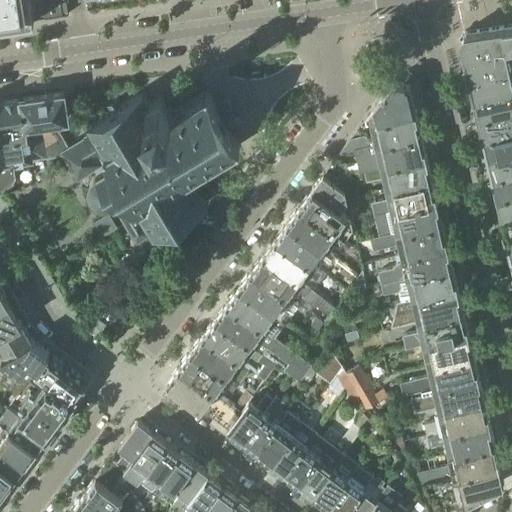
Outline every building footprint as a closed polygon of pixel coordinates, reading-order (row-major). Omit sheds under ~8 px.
[(34,18),(44,17),(42,4),(32,6),(31,0),(0,0),(0,23),(34,19),(34,18)] [(65,1),(48,4),(42,4),(44,17),(67,14),(68,14),(68,12),(67,12),(65,1)] [(470,76),(470,77),(511,66),(511,24),(510,25),(464,32),(461,38),(464,51),(463,52),(465,57),(468,67),(467,67),(470,76)] [(472,87),(474,95),(511,87),(511,66),(470,77),(472,87)] [(365,118),(366,122),(415,110),(409,83),(394,80),(365,118)] [(479,116),(511,107),(511,87),(474,95),(474,96),(475,96),(477,107),(479,116)] [(19,98),(28,159),(47,156),(46,147),(56,145),(59,143),(63,150),(56,155),(64,169),(71,165),(84,187),(89,184),(89,186),(89,188),(89,191),(89,193),(90,195),(91,197),(92,199),(94,201),(96,202),(98,203),(100,204),(102,205),(104,205),(106,205),(109,204),(111,204),(113,203),(114,204),(115,204),(126,222),(127,221),(130,226),(128,227),(136,240),(152,231),(154,234),(176,221),(179,226),(189,220),(186,214),(208,201),(206,196),(215,191),(209,180),(222,173),(214,160),(240,145),(231,130),(243,123),(227,98),(216,105),(207,90),(172,111),(161,92),(148,100),(143,91),(120,105),(117,100),(107,106),(110,111),(88,124),(92,131),(84,136),(85,137),(69,147),(53,120),(67,118),(64,92),(19,98)] [(13,161),(28,159),(19,98),(0,101),(0,188),(11,181),(14,175),(12,162),(13,162),(13,161)] [(483,135),(511,128),(511,107),(479,116),(482,126),(481,126),(483,135)] [(339,152),(354,148),(420,132),(417,118),(418,118),(416,110),(415,110),(366,122),(366,124),(370,123),(374,139),(368,140),(367,136),(364,134),(350,138),(339,152)] [(486,146),(488,154),(511,148),(511,128),(483,135),(484,135),(486,146)] [(359,169),(363,168),(426,154),(424,147),(420,132),(354,148),(359,169)] [(493,175),(493,174),(511,169),(511,148),(488,154),(488,155),(489,155),(491,165),(493,175)] [(383,177),(385,186),(431,175),(427,162),(428,162),(426,154),(363,168),(363,169),(358,170),(361,182),(383,177)] [(336,156),(311,189),(347,215),(350,214),(348,208),(340,174),(338,162),(336,156)] [(498,194),(511,190),(511,169),(493,174),(496,186),(497,194),(498,194)] [(374,214),(376,214),(437,199),(435,191),(434,191),(431,175),(385,186),(388,198),(371,202),(374,214)] [(311,189),(299,205),(335,231),(344,238),(351,229),(353,230),(353,229),(351,220),(350,214),(347,215),(311,189)] [(502,214),(503,214),(511,212),(511,190),(498,194),(500,204),(500,205),(502,214)] [(380,225),(382,234),(387,233),(387,234),(396,232),(441,220),(438,206),(437,199),(376,214),(378,226),(380,225)] [(288,220),(323,246),(328,250),(331,246),(326,242),(335,231),(299,205),(288,220)] [(101,233),(118,224),(111,210),(94,219),(101,233)] [(504,224),(506,233),(511,231),(511,212),(503,214),(505,224),(504,224)] [(288,220),(275,237),(311,263),(323,246),(288,220)] [(445,235),(441,220),(396,232),(387,234),(387,233),(382,234),(379,235),(384,258),(394,255),(447,243),(445,235)] [(275,237),(263,253),(299,279),(305,270),(317,278),(317,277),(320,280),(325,274),(311,263),(275,237)] [(378,271),(381,282),(452,264),(448,250),(449,250),(447,243),(394,255),(396,262),(393,267),(378,271)] [(263,253),(251,268),(287,295),(293,286),(305,294),(302,297),(315,306),(316,304),(328,314),(335,305),(299,279),(263,253)] [(158,271),(140,257),(130,270),(149,284),(158,271)] [(398,289),(401,300),(458,286),(456,280),(452,264),(381,282),(383,292),(383,293),(398,289)] [(251,268),(239,285),(280,315),(286,319),(293,309),(298,303),(287,295),(251,268)] [(356,277),(358,289),(366,287),(362,269),(356,277)] [(0,307),(10,302),(0,285),(0,307)] [(286,319),(280,315),(239,285),(228,300),(263,326),(274,334),(280,326),(288,332),(293,325),(285,319),(286,319)] [(386,327),(417,320),(462,309),(459,295),(459,294),(458,286),(401,300),(390,303),(391,310),(386,327)] [(228,300),(215,316),(263,352),(267,345),(289,362),(285,368),(300,379),(300,378),(310,365),(311,363),(274,334),(263,326),(228,300)] [(0,335),(22,322),(10,302),(0,307),(0,335)] [(402,335),(405,345),(468,330),(466,324),(462,309),(417,320),(419,331),(402,335)] [(215,316),(203,333),(243,362),(250,353),(265,364),(258,373),(265,379),(277,363),(263,352),(215,316)] [(323,322),(315,316),(310,324),(317,329),(323,322)] [(0,352),(2,356),(0,358),(31,338),(22,322),(0,335),(0,352)] [(425,353),(427,363),(473,352),(469,339),(470,339),(468,330),(405,345),(408,357),(425,353)] [(203,333),(192,348),(238,383),(250,367),(243,362),(203,333)] [(36,370),(39,367),(50,352),(31,338),(0,358),(0,360),(10,368),(2,377),(0,379),(0,394),(3,396),(12,384),(11,384),(19,374),(27,363),(36,370)] [(192,348),(179,364),(219,394),(226,386),(228,387),(229,386),(233,389),(238,383),(192,348)] [(318,368),(331,378),(342,364),(332,349),(318,368)] [(49,375),(47,378),(54,384),(53,386),(61,392),(63,390),(74,399),(74,398),(73,398),(84,384),(83,377),(50,352),(39,367),(49,375)] [(403,393),(421,389),(479,375),(477,368),(476,368),(473,352),(427,363),(430,374),(400,381),(403,393)] [(354,387),(359,394),(373,386),(359,363),(346,371),(352,383),(354,387)] [(167,381),(228,427),(240,410),(234,405),(225,398),(219,394),(179,364),(167,381)] [(306,382),(316,369),(310,365),(300,378),(306,382)] [(336,374),(344,388),(352,383),(346,371),(343,366),(342,366),(336,374)] [(427,411),(438,408),(483,397),(480,383),(479,375),(421,389),(422,393),(411,395),(414,410),(426,407),(427,411)] [(19,415),(21,417),(46,435),(60,417),(74,399),(63,390),(61,392),(53,386),(54,384),(47,378),(37,392),(19,415)] [(359,394),(354,387),(352,383),(344,388),(351,399),(359,394)] [(373,386),(359,394),(366,406),(379,398),(375,390),(373,386)] [(382,386),(375,390),(379,398),(387,394),(382,386)] [(228,427),(243,438),(272,398),(266,393),(256,406),(249,400),(248,399),(240,410),(228,427)] [(257,448),(288,408),(273,397),(272,398),(243,438),(257,448)] [(423,423),(426,434),(489,418),(487,412),(483,397),(438,408),(441,419),(423,423)] [(257,448),(271,459),(301,418),(288,408),(257,448)] [(0,417),(0,422),(36,449),(46,435),(21,417),(19,415),(18,417),(14,422),(7,417),(3,414),(2,414),(0,417)] [(271,459),(285,470),(313,433),(316,429),(301,418),(271,459)] [(446,441),(449,452),(494,441),(490,427),(491,427),(489,418),(426,434),(416,436),(418,446),(428,443),(429,445),(446,441)] [(110,457),(95,476),(109,486),(152,429),(138,419),(118,446),(125,451),(117,462),(110,457)] [(0,432),(4,435),(0,440),(0,444),(25,463),(36,449),(0,422),(0,432)] [(313,433),(285,470),(300,481),(330,441),(337,432),(330,426),(324,435),(316,429),(313,433)] [(166,440),(152,429),(109,486),(117,492),(132,473),(138,478),(166,440)] [(180,451),(166,440),(138,478),(152,489),(180,451)] [(300,481),(314,491),(334,464),(327,458),(336,446),(330,441),(300,481)] [(422,481),(423,482),(499,463),(498,456),(497,456),(494,441),(449,452),(452,463),(417,471),(422,481)] [(0,465),(15,477),(25,463),(0,444),(0,465)] [(193,461),(180,451),(152,489),(149,493),(156,498),(167,483),(173,488),(193,461)] [(314,491),(328,502),(357,464),(355,462),(356,460),(352,456),(342,470),(334,464),(314,491)] [(208,472),(193,461),(173,488),(181,493),(171,507),(176,511),(177,511),(180,509),(208,472)] [(359,461),(357,464),(328,502),(341,511),(342,511),(363,485),(370,476),(373,472),(359,461)] [(499,463),(423,482),(437,511),(441,511),(503,481),(499,464),(500,464),(499,463)] [(0,486),(5,490),(15,477),(0,465),(0,486)] [(221,482),(208,472),(180,509),(183,511),(189,511),(195,504),(201,509),(221,482)] [(342,511),(365,511),(385,485),(382,483),(385,479),(382,477),(377,473),(373,478),(370,476),(363,485),(342,511)] [(84,491),(112,511),(118,504),(127,511),(133,504),(124,497),(117,492),(109,486),(95,476),(84,491)] [(221,511),(236,493),(221,482),(201,509),(205,511),(221,511)] [(385,485),(365,511),(387,511),(391,507),(396,501),(399,497),(392,492),(394,489),(387,483),(385,485)] [(84,491),(72,507),(79,511),(112,511),(84,491)] [(124,497),(133,504),(138,508),(143,502),(138,498),(138,499),(128,492),(124,497)] [(242,511),(249,503),(236,493),(221,511),(242,511)] [(391,507),(387,511),(411,511),(396,501),(391,507)] [(261,511),(249,503),(242,511),(261,511)]
